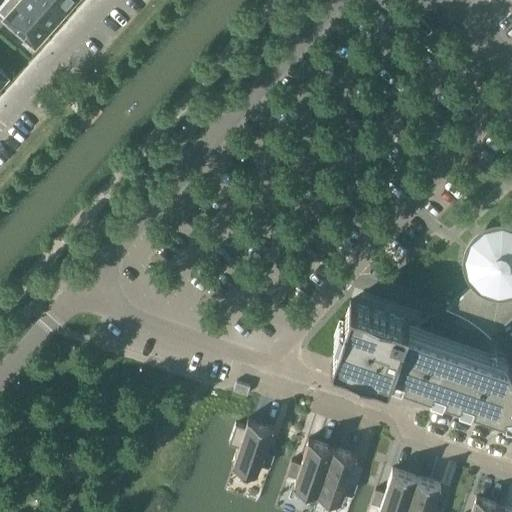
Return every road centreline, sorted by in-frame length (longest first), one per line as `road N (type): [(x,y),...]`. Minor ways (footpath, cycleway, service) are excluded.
road 1 (unclassified): [(336,0),(70,299)]
road 2 (unclassified): [(70,299),(256,360)]
road 3 (residential): [(0,124),(109,0)]
road 4 (residential): [(399,411),(256,360)]
road 5 (residential): [(511,470),(407,434),(399,411)]
